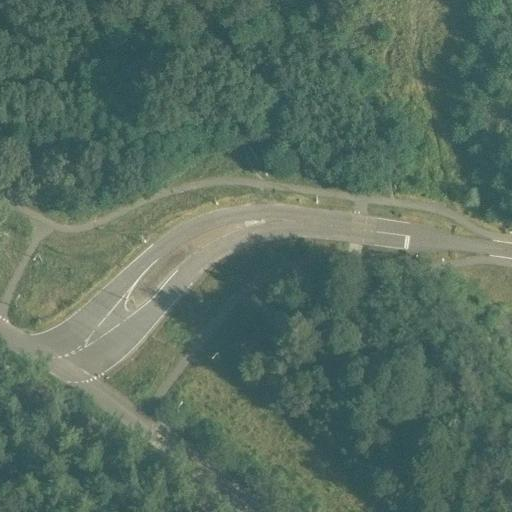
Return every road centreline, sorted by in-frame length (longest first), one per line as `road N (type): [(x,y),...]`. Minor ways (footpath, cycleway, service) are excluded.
road 1 (unclassified): [(63,358),(205,241),(252,224),(324,224)]
road 2 (unclassified): [(243,511),(82,384),(63,358)]
road 3 (unclassified): [(511,253),(324,224)]
